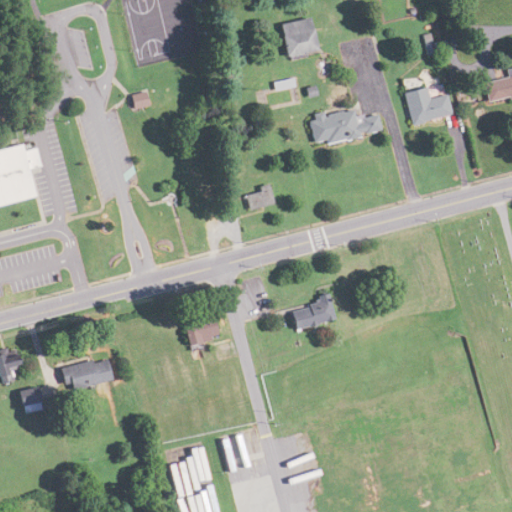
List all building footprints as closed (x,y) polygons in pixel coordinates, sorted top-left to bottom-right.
[(311,51),(306,18),(274,23),(280,57),(311,51)] [(511,66),(502,69),(503,78),(479,82),(483,102),(511,96),(511,66)] [(398,93),(406,125),(447,115),(441,90),(424,95),(422,87),(398,93)] [(132,94),(132,97),(135,108),(151,104),(148,90),(132,94)] [(373,114),(349,118),(347,110),(303,117),(307,144),(376,133),(373,114)] [(0,203),(28,200),(23,167),(33,166),(31,148),(16,150),(16,149),(0,151),(0,203)] [(243,211),(268,203),(263,186),(237,194),(243,211)] [(329,320),(324,298),(284,308),(289,329),(329,320)] [(183,346),(213,338),(206,314),(177,321),(183,346)] [(0,382),(14,380),(9,351),(0,352),(0,382)] [(106,380),(101,358),(54,367),(58,389),(106,380)] [(432,511),(424,474),(437,471),(445,511),(466,511),(499,505),(472,376),(302,411),(322,511),(432,511)] [(15,392),(20,413),(37,409),(31,388),(15,392)]
